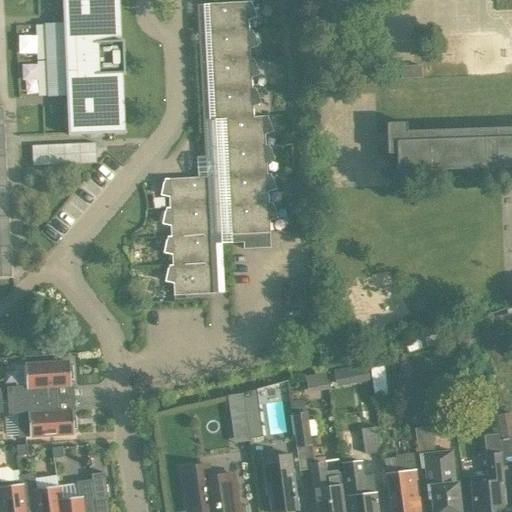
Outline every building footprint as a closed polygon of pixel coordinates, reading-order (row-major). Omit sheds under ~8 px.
[(65,97),(66,104),(67,135),(67,136),(107,134),(125,133),(123,73),(124,74),(123,33),(121,33),(119,0),(61,0),(62,15),(62,25),(43,24),(43,25),(46,97),(65,97)] [(250,2),(208,4),(210,33),(251,31),(251,30),(248,31),(247,20),(256,17),(250,2)] [(204,158),(196,158),(196,178),(206,178),(208,206),(209,235),(211,264),(213,294),(224,293),(221,244),(230,244),(229,205),(227,176),(226,147),(224,118),(214,118),(212,90),(211,61),(209,33),(208,4),(196,4),(197,28),(204,158)] [(257,47),(251,31),(210,33),(211,61),(249,60),(249,49),(257,47)] [(253,60),(249,60),(211,61),(213,90),(254,88),(251,88),(250,78),(258,75),(253,60)] [(425,75),(424,64),(406,65),(406,76),(425,75)] [(261,104),(254,88),(213,90),(214,118),(224,118),(266,117),(266,116),(253,117),(252,107),(261,104)] [(0,277),(11,277),(2,109),(0,108),(0,277)] [(272,132),(266,117),(224,118),(226,147),(267,145),(265,145),(264,134),(272,132)] [(511,169),(511,128),(405,132),(405,124),(385,124),(386,155),(397,154),(398,173),(511,169)] [(268,146),(267,145),(226,147),(227,176),(269,174),(266,174),(266,164),(274,161),(268,146)] [(270,174),(269,174),(227,176),(229,205),(268,203),(267,193),(275,190),(270,174)] [(168,208),(166,208),(208,206),(206,178),(196,178),(163,180),(159,196),(168,198),(168,208)] [(271,203),(268,203),(229,205),(230,236),(269,235),(268,221),(276,219),(271,203)] [(169,226),(170,237),(209,235),(208,206),(166,208),(164,209),(160,225),(169,226)] [(171,255),(172,266),(211,264),(209,235),(170,237),(166,237),(162,254),(171,255)] [(173,296),(213,294),(211,264),(172,266),(168,266),(164,283),(172,284),(173,296)] [(506,315),(491,318),(495,337),(511,333),(511,329),(511,307),(505,309),(506,315)] [(6,388),(7,403),(56,400),(55,387),(70,386),(70,380),(72,380),(71,368),(69,368),(69,363),(24,366),(25,387),(6,388)] [(366,364),(354,366),(358,383),(369,381),(366,364)] [(377,391),(390,389),(386,364),(373,366),(377,391)] [(307,374),(309,392),(330,390),(329,372),(307,374)] [(243,393),(227,396),(230,417),(246,415),(243,393)] [(56,400),(7,403),(8,418),(16,417),(18,438),(73,435),(73,430),(76,429),(75,417),(72,417),(72,412),(57,413),(56,400)] [(379,452),(372,404),(357,406),(364,454),(379,452)] [(306,412),(291,414),(296,447),(311,445),(306,412)] [(499,434),(496,434),(501,464),(511,462),(511,423),(511,413),(496,415),(499,434)] [(420,470),(423,470),(425,489),(426,501),(431,500),(432,511),(457,511),(455,486),(452,451),(432,453),(429,427),(414,429),(420,470)] [(503,511),(499,464),(501,464),(496,434),(482,436),(486,475),(469,477),(470,485),(469,485),(471,511),(503,511)] [(397,474),(385,475),(389,511),(414,511),(413,500),(418,499),(415,472),(412,453),(394,456),(397,474)] [(289,455),(261,458),(267,496),(269,496),(270,511),(282,511),(283,511),(292,511),(293,510),(297,510),(289,455)] [(376,511),(374,494),(366,495),(365,484),(368,484),(366,472),(363,472),(361,460),(339,463),(344,497),(346,511),(376,511)] [(314,463),(308,464),(309,470),(312,490),(314,511),(342,511),(339,487),(341,486),(339,474),(335,471),(325,473),(324,461),(314,463)] [(185,498),(201,496),(203,511),(238,511),(233,474),(209,478),(207,465),(180,469),(185,498)] [(59,500),(57,487),(56,487),(59,511),(95,511),(94,500),(108,498),(105,473),(91,475),(91,480),(76,482),(78,498),(59,500)] [(59,511),(56,487),(36,490),(34,474),(19,476),(23,511),(59,511)] [(23,511),(19,476),(18,476),(19,481),(0,483),(0,511),(23,511)]
